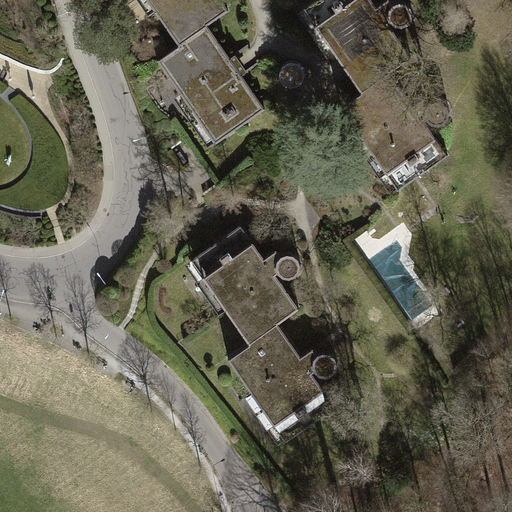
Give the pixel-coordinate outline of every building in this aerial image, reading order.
[(0,0),(0,58),(11,63),(24,68),(39,73),(48,72),(20,0),(0,0)] [(228,9),(221,0),(148,0),(179,43),(207,24),(228,9)] [(383,0),(377,5),(372,0),(312,0),(302,7),(359,90),(390,69),(410,55),(388,21),(393,25),(399,27),(406,26),(411,22),(414,16),(413,10),(410,4),(404,1),(398,1),(393,3),(391,0),(383,0)] [(157,59),(215,143),(266,107),(207,24),(179,43),(157,59)] [(412,103),(390,69),(359,90),(338,104),(396,188),(447,153),(424,119),(429,123),(435,124),(442,123),(447,119),(449,114),(449,107),(445,101),(440,98),(434,98),(428,100),(424,94),(412,103)] [(9,81),(0,76),(0,210),(21,217),(42,217),(58,209),(70,192),(72,171),(69,150),(57,126),(38,104),(9,81)] [(264,256),(241,223),(190,258),(247,341),(278,320),(298,306),(276,272),(281,276),(287,278),(294,277),(299,273),(301,267),(301,261),(298,255),(292,252),(286,251),(281,254),(276,247),(264,256)] [(300,354),(278,320),(247,341),(225,355),(284,439),(335,404),(311,370),(317,374),(323,375),(330,374),(335,370),(337,365),(337,358),(333,352),(327,349),(321,349),(316,351),(312,345),(300,354)]
